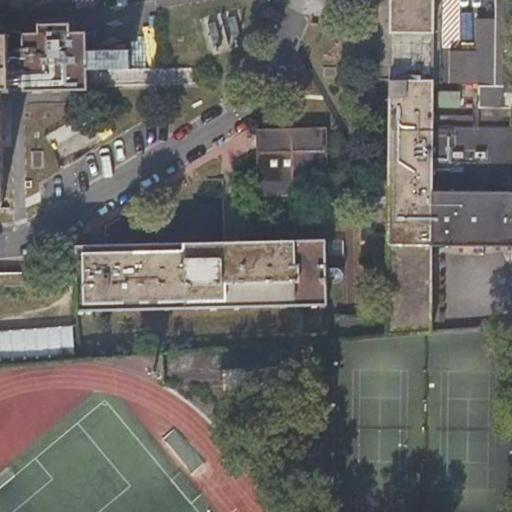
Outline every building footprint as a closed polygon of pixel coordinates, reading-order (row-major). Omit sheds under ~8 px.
[(0,0),(0,199),(1,199),(0,116),(0,92),(85,90),(87,87),(213,83),(212,69),(86,71),(84,31),(68,31),(68,23),(38,24),(38,33),(22,33),(23,55),(9,56),(8,38),(10,38),(10,34),(0,33),(0,0)] [(511,244),(511,116),(433,115),(433,0),(390,0),(388,314),(351,317),(352,338),(431,332),(432,244),(511,244)] [(511,105),(511,0),(496,0),(496,21),(496,83),(481,83),(480,83),(480,106),(511,105)] [(496,83),(496,21),(481,21),(481,83),(496,83)] [(223,241),(74,245),(73,271),(74,285),(76,311),(328,305),(327,239),(240,241),(237,179),(261,178),(262,191),(325,190),(323,130),(259,132),(259,139),(247,139),(244,140),(220,156),(223,241)] [(0,286),(74,285),(73,271),(0,273),(0,286)] [(69,328),(0,329),(0,356),(70,355),(69,328)] [(331,374),(328,340),(310,341),(313,375),(331,374)] [(281,343),(222,348),(223,359),(282,356),(281,343)] [(282,356),(223,359),(220,360),(222,393),(217,394),(218,413),(291,407),(286,356),(282,356)]
